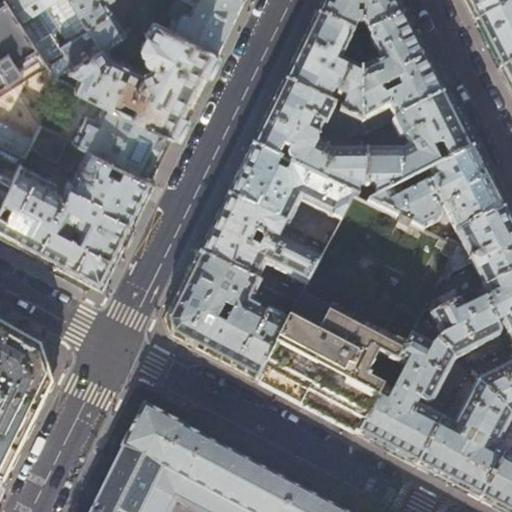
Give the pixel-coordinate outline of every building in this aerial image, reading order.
[(0,0),(0,84),(19,73),(19,71),(40,58),(4,0),(0,0)] [(4,0),(40,58),(46,67),(52,77),(100,47),(70,0),(4,0)] [(70,0),(100,47),(101,46),(123,32),(103,1),(104,0),(70,0)] [(134,0),(137,4),(141,10),(149,0),(134,0)] [(172,0),(165,15),(170,17),(165,28),(215,53),(227,29),(241,0),(172,0)] [(324,0),(316,16),(352,34),(356,26),(356,9),(363,8),(363,23),(369,33),(404,15),(396,0),(324,0)] [(511,0),(463,0),(475,23),(511,3),(511,0)] [(511,3),(475,23),(486,45),(500,71),(511,64),(511,3)] [(146,18),(141,10),(137,4),(130,8),(130,13),(125,16),(132,27),(146,18)] [(404,15),(369,33),(360,38),(360,48),(371,42),(381,61),(360,71),(361,123),(389,109),(394,121),(444,94),(425,56),(404,15)] [(352,34),(316,16),(303,42),(293,64),(284,82),(330,106),(335,95),(345,100),(339,113),(361,123),(360,71),(340,61),(344,52),(360,59),(360,48),(360,38),(352,34)] [(165,28),(146,18),(132,27),(131,28),(143,34),(137,46),(138,50),(142,52),(143,55),(145,59),(149,63),(147,66),(146,66),(145,67),(138,69),(106,55),(101,46),(100,47),(52,77),(60,81),(103,101),(165,131),(174,136),(184,115),(195,94),(215,53),(165,28)] [(511,64),(500,71),(511,94),(511,64)] [(60,81),(52,77),(46,67),(0,95),(0,146),(22,157),(28,145),(38,125),(60,81)] [(330,106),(284,82),(277,95),(271,108),(264,121),(258,134),(251,147),(352,197),(356,199),(356,189),(366,189),(365,151),(333,152),(333,153),(317,145),(315,137),(319,130),(324,132),(326,129),(345,138),(366,137),(361,123),(339,113),(331,109),(332,107),(330,106)] [(444,94),(394,121),(390,124),(399,140),(402,139),(407,148),(404,151),(365,151),(366,189),(374,189),(374,199),(392,190),(424,173),(439,166),(437,161),(440,157),(436,150),(440,148),(447,162),(472,149),(457,118),(444,94)] [(154,153),(165,131),(103,101),(94,119),(85,114),(71,141),(85,148),(143,176),(154,153)] [(38,125),(28,145),(57,160),(68,139),(38,125)] [(352,197),(251,147),(239,173),(230,192),(222,208),(214,224),(206,241),(199,255),(257,284),(266,266),(305,286),(319,259),(279,239),(285,225),(289,227),(293,217),(303,222),(307,222),(313,208),(340,221),(352,197)] [(0,200),(7,205),(3,213),(0,212),(0,234),(100,286),(126,233),(143,200),(152,180),(143,176),(85,148),(70,179),(65,177),(60,186),(18,165),(0,200)] [(472,149),(447,162),(439,166),(424,173),(428,182),(396,199),(392,190),(374,199),(366,204),(419,230),(438,220),(440,214),(437,208),(441,206),(455,232),(480,219),(481,221),(503,210),(488,179),(472,149)] [(0,200),(18,165),(21,160),(0,150),(0,200)] [(480,219),(455,232),(462,246),(456,248),(450,260),(448,263),(453,272),(470,263),(484,288),(511,273),(511,226),(503,210),(481,221),(480,219)] [(450,260),(456,248),(439,240),(437,239),(433,246),(440,250),(439,252),(440,255),(450,260)] [(257,284),(199,255),(192,268),(181,292),(166,322),(168,329),(170,336),(207,356),(255,381),(288,320),(271,312),(280,295),(257,284)] [(511,273),(484,288),(488,297),(464,310),(459,301),(441,310),(429,316),(439,336),(435,341),(453,359),(497,337),(499,331),(496,324),(501,322),(511,344),(511,273)] [(435,300),(441,310),(459,301),(454,290),(435,300)] [(302,292),(288,320),(255,381),(315,412),(358,435),(404,347),(302,292)] [(0,326),(0,485),(2,486),(11,467),(21,447),(31,427),(41,407),(50,387),(44,368),(38,348),(10,332),(0,326)] [(410,335),(404,347),(358,435),(386,450),(416,466),(441,419),(415,406),(418,401),(424,405),(431,403),(453,359),(435,341),(430,345),(410,335)] [(511,363),(476,382),(510,417),(511,415),(511,363)] [(494,447),(510,417),(476,382),(453,426),(441,419),(416,466),(447,483),(479,499),(504,452),(494,447)] [(337,511),(183,431),(184,429),(143,407),(120,448),(122,449),(90,511),(337,511)] [(511,511),(511,456),(504,452),(479,499),(503,511),(511,511)]
